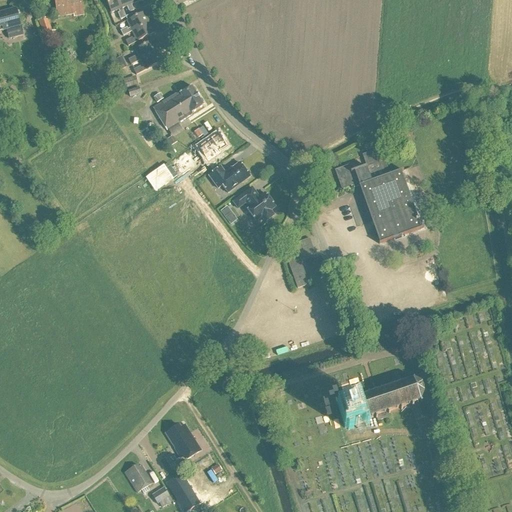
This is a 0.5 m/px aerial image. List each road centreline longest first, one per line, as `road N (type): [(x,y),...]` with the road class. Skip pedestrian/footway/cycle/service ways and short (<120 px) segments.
road 1 (residential): [(0,471),(52,499),(97,478),(228,340),(298,208),(291,171),(221,105),(164,0)]
road 2 (track): [(181,392),(257,511)]
